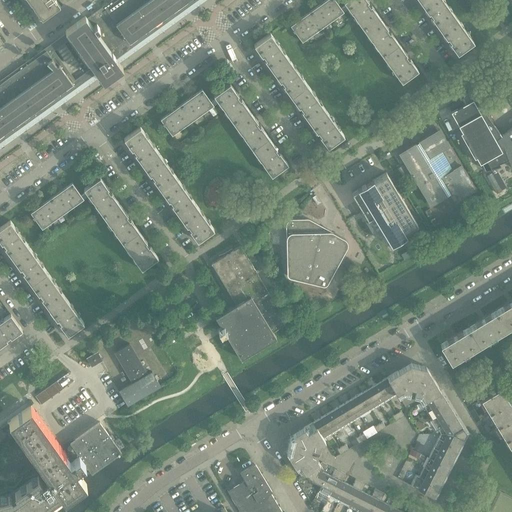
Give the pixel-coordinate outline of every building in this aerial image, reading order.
[(54,0),(28,0),(31,3),(34,7),(42,18),(59,6),(54,0)] [(63,36),(91,73),(95,70),(103,82),(123,68),(114,56),(118,53),(119,54),(120,54),(119,52),(117,50),(121,47),(122,50),(130,44),(132,46),(132,45),(129,41),(133,38),(135,41),(143,35),(144,37),(145,36),(142,33),(155,26),(157,28),(157,27),(155,23),(158,21),(160,23),(168,16),(169,18),(170,18),(167,14),(171,11),(172,13),(181,7),(182,9),(180,5),(183,2),(185,4),(191,0),(194,0),(195,0),(194,0),(117,0),(112,4),(110,2),(97,11),(99,13),(89,21),(85,15),(65,29),(68,33),(63,36)] [(326,0),(311,11),(323,27),(349,9),(346,5),(341,9),(339,6),(334,0),(326,0)] [(347,0),(344,2),(346,5),(349,9),(354,16),(363,29),(379,17),(371,6),(368,2),(366,0),(347,0)] [(456,17),(443,0),(425,0),(421,3),(429,13),(432,17),(431,17),(439,28),(456,17)] [(323,27),(311,11),(291,25),(290,26),(291,27),(302,42),(323,27)] [(379,17),(363,29),(383,56),(398,44),(390,33),(387,29),(379,17)] [(456,17),(439,28),(447,39),(450,42),(450,43),(457,54),(474,42),(456,17)] [(265,60),(273,71),(289,60),(271,35),(270,34),(254,45),(262,56),(263,56),(265,60)] [(398,44),(383,56),(402,82),(418,71),(409,59),(407,56),(406,55),(398,44)] [(0,134),(0,135),(2,137),(10,131),(11,132),(12,132),(10,130),(9,128),(13,125),(14,127),(15,128),(22,122),(23,123),(24,123),(21,119),(26,116),(27,118),(28,118),(35,113),(36,114),(37,114),(36,113),(37,111),(37,112),(41,109),(48,104),(49,105),(48,103),(60,95),(61,96),(62,96),(59,92),(61,91),(63,89),(65,92),(68,89),(71,87),(74,85),(59,63),(56,65),(51,57),(52,55),(46,48),(40,52),(41,55),(29,64),(27,62),(15,71),(16,73),(4,82),(2,80),(0,81),(0,134)] [(283,85),(291,96),(307,85),(289,60),(273,71),(281,81),(284,85),(283,85)] [(224,109),(233,123),(249,111),(241,100),(238,96),(230,84),(214,96),(216,98),(219,102),(224,109)] [(302,111),(310,122),(326,110),(307,85),(291,96),(299,107),(302,110),(302,111)] [(202,89),(181,104),(193,121),(219,102),(216,98),(211,102),(202,89)] [(511,127),(501,135),(470,92),(461,97),(462,99),(448,107),(480,163),(485,160),(491,169),(494,168),(497,167),(500,165),(499,163),(508,160),(511,168),(511,127)] [(193,121),(181,104),(161,119),(160,119),(161,121),(172,136),(193,121)] [(326,110),(310,122),(317,132),(318,132),(320,136),(328,147),(344,135),(326,110)] [(233,123),(253,149),(268,138),(260,126),(257,123),(257,122),(249,111),(233,123)] [(135,154),(143,165),(159,153),(141,129),(140,127),(124,139),(132,150),(135,153),(135,154)] [(476,189),(444,137),(439,139),(437,136),(434,138),(431,134),(418,142),(420,144),(417,145),(416,143),(407,149),(409,153),(406,155),(408,159),(404,161),(418,186),(423,193),(426,198),(430,195),(432,199),(436,197),(438,201),(447,196),(446,193),(449,192),(455,202),(476,189)] [(268,138),(253,149),(272,176),(288,164),(279,153),(277,149),(276,149),(268,138)] [(153,179),(161,190),(177,179),(159,153),(143,165),(150,175),(151,175),(153,179)] [(390,163),(393,168),(402,163),(398,158),(390,163)] [(418,225),(386,173),(372,181),(374,183),(367,187),(366,185),(352,194),(368,220),(374,217),(392,246),(407,236),(405,232),(418,225)] [(487,176),(497,193),(499,192),(501,191),(500,189),(491,173),(487,176)] [(84,189),(86,192),(89,196),(93,203),(103,216),(119,205),(111,193),(108,190),(100,178),(84,189)] [(177,179),(161,190),(169,201),(169,200),(172,204),(171,205),(179,216),(195,204),(177,179)] [(72,183),(51,198),(63,214),(89,196),(86,192),(81,196),(72,183)] [(63,214),(51,198),(31,212),(30,213),(31,214),(42,229),(63,214)] [(195,204),(179,216),(187,226),(190,230),(198,241),(213,229),(195,204)] [(103,216),(123,243),(138,231),(130,220),(127,216),(119,205),(103,216)] [(301,280),(322,286),(323,286),(324,286),(325,285),(326,285),(327,284),(338,265),(347,248),(348,246),(348,245),(348,244),(348,242),(347,241),(346,240),(346,239),(344,238),(323,227),(310,219),(309,219),(308,219),(307,219),(293,219),(292,219),(290,220),(289,220),(288,221),(287,222),(287,223),(286,224),(286,225),(286,227),(286,255),(287,273),(287,274),(287,275),(287,276),(288,276),(289,277),(290,278),(298,279),(301,280)] [(0,240),(2,243),(13,258),(29,247),(11,222),(10,221),(0,228),(0,240)] [(138,231),(123,243),(142,269),(158,258),(149,247),(147,243),(146,243),(138,231)] [(230,309),(230,308),(229,309),(224,313),(223,312),(222,313),(223,313),(220,315),(217,317),(216,316),(215,317),(217,320),(221,326),(221,327),(221,328),(222,327),(224,330),(223,331),(224,331),(241,359),(264,344),(268,342),(268,343),(269,342),(275,338),(275,339),(276,338),(273,333),(272,332),(287,323),(274,302),(255,270),(255,271),(240,247),(241,247),(240,246),(233,250),(232,251),(225,255),(217,260),(211,264),(212,265),(212,264),(226,288),(228,292),(232,289),(240,302),(236,304),(236,305),(230,309)] [(23,272),(31,283),(47,272),(29,247),(13,258),(20,268),(23,272)] [(42,298),(49,308),(65,297),(47,272),(31,283),(39,294),(42,298)] [(65,297),(49,308),(60,323),(67,334),(83,323),(65,297)] [(511,301),(497,311),(507,329),(511,325),(511,301)] [(469,328),(479,345),(507,329),(497,311),(469,328)] [(0,322),(0,345),(1,345),(22,330),(11,314),(0,322)] [(479,345),(469,328),(440,345),(451,363),(479,345)] [(152,372),(147,374),(143,367),(146,365),(145,365),(142,366),(140,363),(143,361),(140,362),(129,344),(115,352),(120,360),(133,383),(119,391),(127,404),(131,401),(131,402),(132,401),(159,385),(160,385),(157,381),(159,379),(157,380),(155,377),(157,376),(157,375),(154,376),(152,372)] [(87,358),(92,366),(102,360),(97,352),(87,358)] [(387,377),(398,395),(399,396),(404,393),(404,394),(408,394),(411,395),(414,396),(418,397),(421,402),(440,434),(419,476),(416,475),(410,485),(434,497),(433,497),(435,498),(456,458),(469,432),(442,389),(440,390),(434,380),(426,367),(417,364),(411,363),(397,371),(387,377)] [(378,383),(389,400),(398,395),(387,377),(378,383)] [(57,381),(35,396),(41,404),(63,389),(57,381)] [(369,388),(379,406),(389,400),(378,383),(369,388)] [(500,386),(481,398),(481,399),(481,398),(485,405),(489,412),(490,412),(493,418),(498,426),(502,432),(501,432),(506,439),(506,440),(510,446),(511,449),(511,405),(510,402),(510,399),(508,399),(501,387),(500,386)] [(369,388),(360,394),(370,411),(379,406),(369,388)] [(350,400),(361,417),(370,411),(360,394),(350,400)] [(341,405),(352,422),(361,417),(350,400),(341,405)] [(341,405),(332,411),(343,428),(352,422),(341,405)] [(11,494),(0,496),(0,510),(0,511),(1,511),(50,511),(51,511),(51,509),(50,506),(50,503),(50,501),(60,493),(65,499),(86,483),(82,478),(91,472),(92,473),(121,452),(120,451),(120,450),(116,445),(114,442),(108,434),(105,430),(100,422),(95,425),(88,430),(83,434),(62,449),(61,449),(34,411),(31,407),(31,406),(21,412),(22,412),(20,413),(18,415),(9,421),(8,422),(43,472),(42,473),(40,474),(39,475),(39,476),(38,474),(14,491),(16,493),(12,496),(11,494)] [(323,416),(333,434),(343,428),(332,411),(323,416)] [(323,416),(314,422),(324,439),(333,434),(323,416)] [(300,475),(305,472),(320,464),(317,458),(319,448),(320,444),(325,441),(324,439),(314,422),(290,436),(286,451),(300,475)] [(320,464),(305,472),(308,477),(313,479),(311,482),(320,487),(327,474),(323,471),(326,464),(322,462),(320,464)] [(228,490),(227,490),(231,497),(230,497),(230,498),(231,497),(235,504),(234,504),(234,505),(235,504),(239,510),(238,511),(239,511),(240,511),(282,511),(271,493),(272,492),(255,463),(240,472),(244,480),(242,481),(241,481),(228,490)] [(327,474),(320,487),(318,492),(328,497),(341,472),(336,469),(333,476),(327,474)] [(345,474),(341,472),(328,497),(338,502),(347,483),(342,481),(345,474)] [(338,502),(347,507),(360,481),(356,479),(352,486),(347,483),(338,502)] [(365,484),(360,481),(347,507),(357,511),(366,493),(361,491),(365,484)] [(371,496),(366,493),(357,511),(358,511),(368,511),(379,491),(375,489),(371,496)] [(368,511),(380,511),(386,503),(381,500),(384,493),(379,491),(368,511)] [(380,511),(393,511),(395,508),(399,501),(394,498),(391,505),(386,503),(380,511)] [(393,511),(403,511),(400,510),(403,503),(399,501),(395,508),(393,511)]
